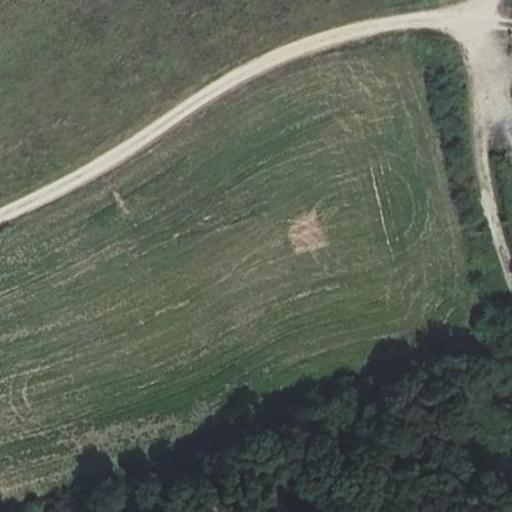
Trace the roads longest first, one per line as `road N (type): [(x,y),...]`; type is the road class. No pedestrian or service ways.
road 1 (track): [(469,15),(360,30),(275,56),(116,156),(0,215)]
road 2 (track): [(511,280),(477,140),(479,72),(469,15)]
